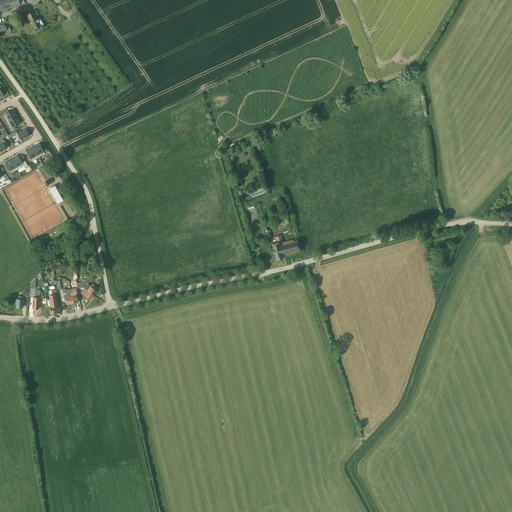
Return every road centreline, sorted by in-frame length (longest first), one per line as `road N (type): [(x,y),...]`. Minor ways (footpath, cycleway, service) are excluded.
road 1 (unclassified): [(511,224),(455,222),(109,307)]
road 2 (unclassified): [(109,307),(88,196),(0,63)]
